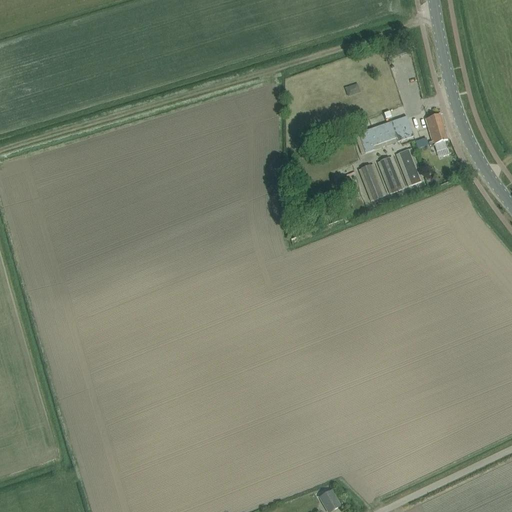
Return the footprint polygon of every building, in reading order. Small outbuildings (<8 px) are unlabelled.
[(440,115),(425,120),(432,142),(429,143),(430,146),(434,145),(436,152),(446,149),(443,142),(447,141),(440,115)] [(407,117),(354,135),(361,155),(413,137),(407,117)] [(423,184),(411,150),(398,155),(411,188),(423,184)] [(405,190),(393,158),(376,164),(388,197),(405,190)] [(386,197),(374,165),(358,171),(370,203),(386,197)] [(359,179),(356,172),(340,178),(343,185),(359,179)] [(342,215),(288,236),(292,246),(346,225),(342,215)] [(319,498),(327,511),(331,511),(340,507),(331,491),(319,498)]
